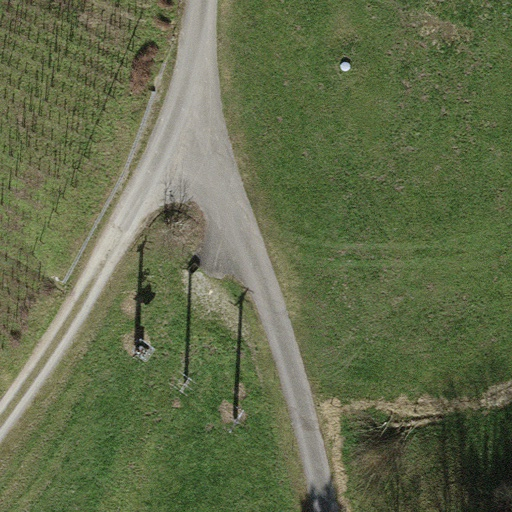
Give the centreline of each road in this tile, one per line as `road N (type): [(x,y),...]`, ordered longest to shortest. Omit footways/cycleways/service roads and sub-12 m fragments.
road 1 (track): [(192,135),(323,511)]
road 2 (track): [(192,135),(0,413)]
road 3 (unclassified): [(209,0),(192,135)]
